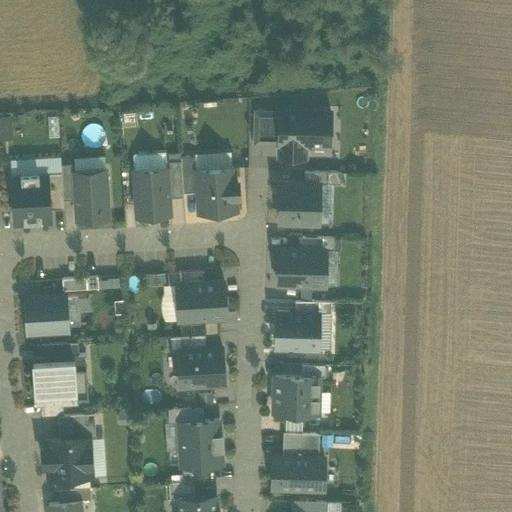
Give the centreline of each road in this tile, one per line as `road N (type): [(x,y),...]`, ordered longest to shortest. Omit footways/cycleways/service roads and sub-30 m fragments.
road 1 (residential): [(247,511),(254,230)]
road 2 (residential): [(254,230),(0,249)]
road 3 (residential): [(26,511),(2,302)]
